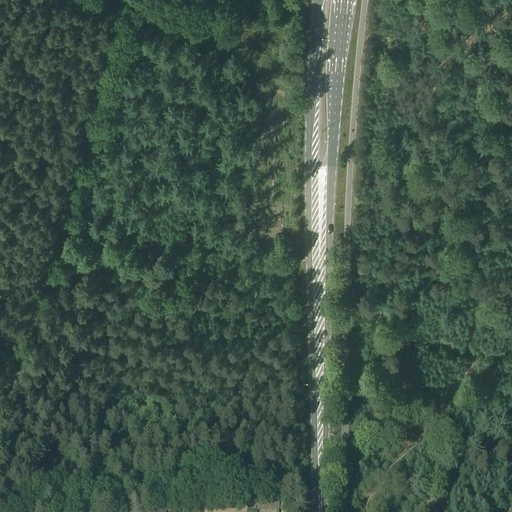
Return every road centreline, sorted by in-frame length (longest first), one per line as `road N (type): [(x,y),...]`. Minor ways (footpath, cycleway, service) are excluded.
road 1 (track): [(0,459),(68,256),(124,0)]
road 2 (primary): [(316,511),(315,200)]
road 3 (primary): [(315,200),(333,143),(347,0)]
road 4 (primary): [(321,0),(310,98),(315,200)]
